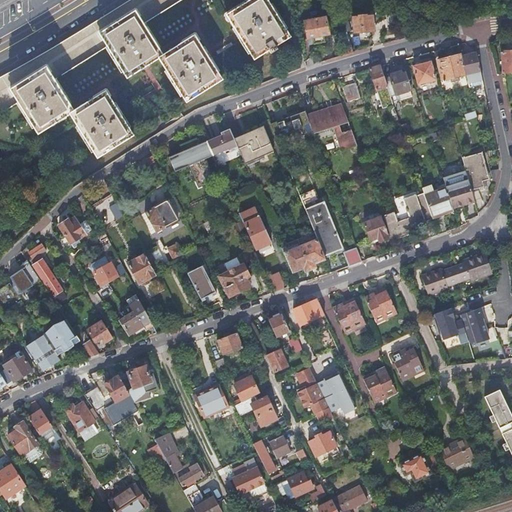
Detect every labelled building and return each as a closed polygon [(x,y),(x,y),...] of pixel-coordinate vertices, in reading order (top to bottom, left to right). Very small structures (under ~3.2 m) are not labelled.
[(0,77),(0,144),(4,146),(8,148),(12,149),(17,149),(21,149),(26,148),(30,147),(34,146),(38,144),(74,121),(98,159),(133,136),(120,115),(173,82),(186,103),(221,80),(209,60),(240,40),(253,60),(289,38),(265,0),(250,0),(225,16),(214,0),(129,0),(68,39),(53,48),(27,63),(0,77)] [(403,25),(400,13),(384,16),(387,29),(403,25)] [(325,16),(303,21),(307,40),(312,39),(314,44),(325,42),(324,36),(329,35),(325,16)] [(372,19),(354,19),(355,34),(373,34),(372,19)] [(353,54),(346,30),(338,33),(344,56),(353,54)] [(511,51),(500,52),(501,75),(511,75),(511,51)] [(465,74),(467,83),(478,81),(476,73),(480,73),(476,53),(461,57),(465,74)] [(443,80),(465,74),(461,57),(460,54),(440,59),(443,70),(441,71),(441,72),(443,80)] [(369,61),(365,61),(376,91),(378,90),(380,95),(384,94),(387,104),(392,102),(390,97),(385,82),(380,68),(377,58),(369,61)] [(428,63),(412,68),(417,85),(425,83),(425,84),(434,81),(428,63)] [(385,82),(390,97),(395,95),(410,90),(403,70),(388,75),(390,80),(385,82)] [(355,83),(341,89),(347,103),(361,97),(355,83)] [(410,90),(395,95),(396,98),(411,94),(410,90)] [(313,132),(314,137),(333,130),(341,152),(356,147),(341,105),(307,117),(312,129),(313,132)] [(305,111),(270,124),(270,126),(277,142),(283,140),(282,137),(301,130),(303,136),(313,132),(312,129),(307,117),(306,113),(305,111)] [(476,118),(474,112),(463,115),(465,121),(476,118)] [(263,128),(270,145),(277,142),(270,126),(270,124),(269,123),(262,126),(263,128)] [(212,156),(215,161),(239,151),(234,139),(229,128),(220,133),(221,136),(206,142),(212,156)] [(239,151),(245,165),(273,153),(270,145),(263,128),(234,139),(239,151)] [(196,138),(178,145),(181,152),(199,144),(196,138)] [(206,142),(206,141),(199,144),(205,159),(212,156),(206,142)] [(188,166),(198,188),(215,181),(205,159),(199,144),(181,152),(188,166)] [(181,152),(168,158),(174,172),(188,166),(181,152)] [(495,154),(486,157),(488,166),(497,164),(495,154)] [(152,172),(159,168),(153,155),(146,159),(152,172)] [(467,177),(472,193),(484,189),(483,183),(488,181),(482,158),(463,164),(467,177)] [(497,170),(489,171),(493,189),(496,180),(497,175),(497,170)] [(446,189),(452,207),(463,203),(464,205),(474,202),(472,193),(467,177),(444,184),(446,189)] [(27,182),(9,189),(13,197),(30,190),(27,182)] [(424,194),(432,218),(453,211),(452,209),(452,207),(446,189),(435,193),(432,186),(422,189),(424,194)] [(299,196),(304,210),(319,204),(314,190),(299,196)] [(381,212),(391,239),(414,231),(413,227),(433,221),(432,218),(424,194),(417,197),(417,199),(381,212)] [(166,199),(143,210),(152,231),(175,219),(166,199)] [(316,239),(323,257),(342,249),(324,202),(319,204),(304,210),(316,239)] [(115,217),(122,214),(117,203),(110,207),(115,217)] [(254,207),(238,213),(240,219),(254,251),(270,244),(254,207)] [(380,217),(363,224),(369,241),(377,238),(378,242),(388,238),(380,217)] [(77,239),(80,244),(92,237),(89,231),(86,233),(82,227),(80,224),(77,219),(75,221),(70,224),(67,220),(59,226),(71,243),(77,239)] [(211,219),(202,223),(207,232),(215,228),(211,219)] [(87,220),(80,224),(82,227),(86,233),(89,231),(93,229),(87,220)] [(77,239),(71,243),(74,249),(80,244),(77,239)] [(299,246),(310,270),(316,268),(315,264),(325,260),(323,257),(316,239),(299,246)] [(167,248),(171,257),(180,252),(176,243),(167,248)] [(40,245),(27,253),(31,259),(29,261),(57,303),(66,297),(38,255),(44,251),(40,245)] [(283,253),(292,274),(303,269),(304,273),(310,270),(299,246),(283,253)] [(356,248),(343,253),(348,267),(361,262),(356,248)] [(139,283),(156,275),(151,266),(147,259),(144,254),(128,262),(139,283)] [(483,255),(463,262),(464,264),(452,268),(458,284),(470,280),(471,282),(491,275),(483,255)] [(89,267),(99,283),(115,273),(104,257),(89,267)] [(147,259),(151,266),(156,264),(152,257),(147,259)] [(219,276),(224,287),(229,297),(248,288),(244,279),(248,277),(241,265),(219,276)] [(186,275),(200,300),(204,299),(203,297),(211,293),(212,294),(215,293),(201,268),(186,275)] [(440,270),(420,277),(428,297),(447,290),(446,288),(458,284),(452,268),(441,272),(440,270)] [(278,273),(266,277),(273,293),(285,289),(278,273)] [(28,305),(47,292),(39,279),(20,292),(28,305)] [(108,283),(98,289),(102,295),(111,289),(108,283)] [(142,288),(147,295),(154,291),(148,283),(142,288)] [(229,297),(224,287),(220,288),(225,299),(229,297)] [(385,288),(364,298),(377,323),(397,314),(385,288)] [(353,298),(333,308),(344,333),(365,323),(353,298)] [(155,330),(138,300),(129,306),(133,312),(119,321),(128,335),(132,333),(141,327),(144,331),(150,328),(152,332),(155,330)] [(317,300),(314,301),(321,317),(324,315),(317,300)] [(321,317),(314,301),(292,311),(300,327),(321,317)] [(481,309),(460,316),(462,321),(469,343),(469,345),(476,343),(477,345),(489,341),(482,320),(484,319),(481,309)] [(461,346),(469,343),(462,321),(453,324),(452,319),(454,319),(451,310),(434,316),(444,342),(457,337),(461,346)] [(279,312),(267,317),(269,322),(281,316),(279,312)] [(269,322),(277,340),(283,337),(282,335),(288,332),(281,316),(269,322)] [(51,347),(57,357),(65,352),(67,352),(70,350),(71,348),(79,342),(77,338),(66,321),(57,326),(55,326),(52,328),(51,330),(43,335),(51,347)] [(100,322),(87,331),(94,343),(101,338),(104,342),(111,338),(100,322)] [(141,327),(132,333),(135,337),(144,331),(141,327)] [(84,333),(77,338),(79,342),(82,346),(89,341),(84,333)] [(236,333),(217,341),(223,356),(243,348),(236,333)] [(51,347),(43,335),(26,347),(42,372),(60,361),(57,357),(51,347)] [(290,342),(296,354),(303,351),(297,339),(290,342)] [(89,341),(82,346),(90,358),(97,355),(89,341)] [(413,347),(391,357),(402,382),(425,371),(413,347)] [(286,359),(282,350),(266,358),(274,374),(290,367),(286,359)] [(4,370),(1,372),(7,384),(12,381),(13,383),(31,371),(22,357),(15,361),(14,359),(2,366),(4,370)] [(223,359),(215,362),(220,375),(229,371),(223,359)] [(129,395),(134,402),(150,397),(148,392),(157,389),(152,375),(149,376),(145,366),(119,376),(120,377),(129,395)] [(309,368),(296,374),(302,388),(296,391),(304,409),(310,406),(315,415),(317,414),(329,409),(309,368)] [(385,368),(362,379),(374,404),(397,393),(385,368)] [(329,409),(330,413),(340,408),(343,415),(354,410),(337,372),(323,379),(324,380),(317,383),(329,409)] [(239,397),(242,404),(253,398),(258,395),(255,389),(249,376),(233,383),(239,397)] [(5,394),(10,391),(1,377),(0,377),(0,389),(2,388),(5,394)] [(116,403),(129,395),(120,377),(106,385),(116,403)] [(218,386),(194,397),(203,418),(228,407),(218,386)] [(83,395),(96,416),(109,407),(95,387),(83,395)] [(511,416),(500,391),(485,398),(500,429),(511,423),(511,416)] [(242,404),(235,407),(239,416),(252,410),(261,427),(276,419),(265,398),(255,403),(253,398),(242,404)] [(71,407),(64,411),(78,433),(93,422),(81,404),(73,410),(71,407)] [(330,413),(329,409),(317,414),(321,422),(332,417),(330,413)] [(28,420),(39,436),(52,427),(42,411),(28,420)] [(16,429),(7,435),(21,455),(37,444),(22,422),(15,427),(16,429)] [(99,431),(93,422),(78,433),(84,441),(99,431)] [(511,430),(511,423),(500,429),(503,435),(511,430)] [(511,430),(503,435),(511,454),(511,430)] [(337,449),(328,431),(308,441),(317,459),(337,449)] [(182,469),(176,457),(179,456),(169,433),(155,440),(158,445),(159,447),(166,461),(173,473),(175,472),(179,479),(183,486),(195,479),(195,481),(208,473),(203,464),(198,466),(197,465),(190,469),(188,465),(182,469)] [(283,437),(270,443),(278,458),(291,452),(283,437)] [(464,439),(441,449),(450,468),(473,458),(464,439)] [(254,445),(258,454),(269,474),(277,470),(261,441),(254,445)] [(41,450),(37,444),(21,455),(25,461),(29,462),(40,454),(41,450)] [(158,465),(166,461),(159,447),(158,445),(149,450),(158,465)] [(308,460),(303,450),(296,453),(301,464),(308,460)] [(421,455),(399,465),(404,476),(410,474),(414,483),(430,476),(429,474),(438,470),(430,452),(421,456),(421,455)] [(11,465),(0,472),(0,489),(6,498),(25,486),(11,465)] [(246,465),(233,471),(236,478),(234,479),(241,495),(266,484),(261,473),(259,468),(249,473),(246,465)] [(303,474),(277,488),(278,491),(290,485),(297,499),(314,490),(308,479),(306,480),(303,474)] [(194,485),(184,491),(187,498),(197,492),(194,485)] [(290,485),(278,491),(282,499),(287,497),(289,500),(292,501),(297,499),(290,485)] [(314,503),(327,496),(321,485),(316,488),(319,493),(311,498),(314,503)] [(136,487),(110,504),(115,511),(139,511),(149,506),(136,487)] [(359,487),(332,501),(337,511),(348,511),(366,502),(359,487)] [(197,492),(187,498),(194,509),(204,503),(197,492)] [(194,509),(195,511),(220,511),(213,498),(204,503),(194,509)] [(320,511),(337,511),(332,501),(318,508),(320,511)]
